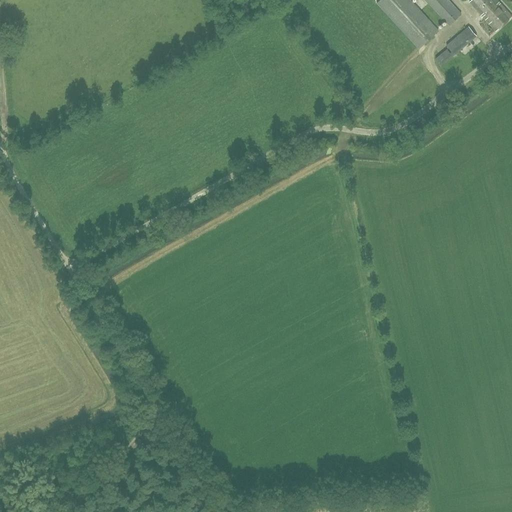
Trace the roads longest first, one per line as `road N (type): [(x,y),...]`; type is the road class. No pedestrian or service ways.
road 1 (unclassified): [(3,145),(72,269),(309,132),(394,129),(511,46)]
road 2 (track): [(64,511),(146,430),(152,410),(84,294)]
road 3 (track): [(0,22),(0,145)]
